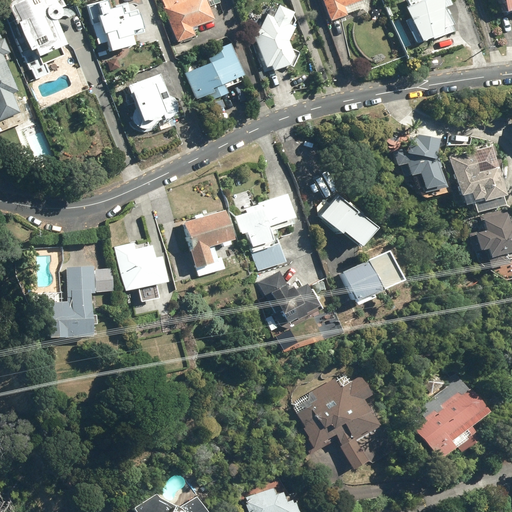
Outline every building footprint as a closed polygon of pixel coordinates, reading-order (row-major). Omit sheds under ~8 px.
[(19,0),(0,7),(0,9),(18,58),(20,57),(26,73),(27,72),(31,83),(46,77),(42,66),(59,60),(55,50),(59,48),(47,15),(59,11),(54,0),(19,0)] [(186,42),(184,33),(189,32),(188,29),(206,24),(199,0),(157,0),(158,0),(169,46),(186,42)] [(315,0),(322,25),(343,20),(340,7),(364,1),(363,0),(315,0)] [(405,0),(402,1),(405,10),(395,13),(409,48),(428,40),(427,36),(444,29),(440,19),(433,22),(430,15),(443,10),(438,0),(405,0)] [(511,0),(489,0),(496,18),(510,13),(511,14),(511,13),(511,0)] [(85,29),(87,29),(92,48),(97,47),(100,57),(127,51),(125,41),(135,38),(130,16),(114,20),(112,10),(103,12),(101,4),(82,8),(81,8),(85,29)] [(251,33),(250,46),(260,74),(265,73),(266,76),(283,70),(284,67),(288,68),(294,55),(282,47),(291,29),(284,26),(289,15),(274,9),(270,20),(263,17),(251,33)] [(0,123),(13,119),(5,98),(12,96),(0,62),(0,58),(4,57),(0,44),(0,123)] [(204,67),(181,76),(191,102),(202,97),(205,104),(220,98),(218,92),(237,85),(222,48),(200,57),(204,67)] [(120,98),(132,128),(140,128),(144,127),(146,126),(148,124),(150,121),(151,123),(155,124),(158,124),(160,123),(163,121),(165,119),(166,116),(152,79),(121,91),(123,97),(120,98)] [(433,193),(442,191),(435,162),(429,163),(435,142),(414,136),(412,141),(406,140),(400,154),(390,154),(390,171),(400,169),(403,181),(410,179),(414,196),(433,191),(433,193)] [(457,159),(446,161),(453,201),(464,199),(465,205),(476,203),(477,206),(497,202),(491,171),(487,171),(483,151),(470,153),(472,161),(458,164),(457,159)] [(286,223),(279,198),(251,206),(252,209),(237,213),(238,216),(228,219),(234,238),(239,237),(244,252),(264,246),(260,231),(286,223)] [(364,237),(327,201),(323,205),(320,203),(313,210),(316,214),(309,221),(330,242),(331,240),(346,255),(364,237)] [(504,232),(500,215),(475,222),(478,235),(464,239),(469,258),(476,256),(478,265),(511,256),(509,248),(511,248),(507,231),(504,232)] [(181,254),(187,273),(192,271),(194,279),(220,271),(217,259),(213,260),(210,250),(215,248),(216,251),(224,249),(223,245),(226,244),(218,216),(200,221),(199,216),(191,219),(192,223),(176,228),(183,253),(181,254)] [(152,302),(150,288),(158,287),(158,284),(161,281),(156,260),(153,261),(151,248),(131,252),(130,246),(109,250),(118,294),(132,292),(134,305),(152,302)] [(282,265),(276,246),(247,255),(253,274),(282,265)] [(380,256),(331,277),(344,308),(394,287),(380,256)] [(62,305),(47,305),(45,343),(55,344),(55,342),(77,343),(77,341),(85,342),(87,295),(105,296),(106,272),(64,271),(62,305)] [(278,275),(254,284),(269,323),(273,321),(277,333),(306,322),(303,312),(309,310),(301,290),(286,296),(278,275)] [(438,385),(429,374),(415,385),(424,396),(438,385)] [(287,417),(303,453),(328,440),(345,474),(361,465),(349,442),(373,429),(359,402),(363,400),(353,380),(347,383),(343,375),(290,403),(295,413),(287,417)] [(468,428),(481,416),(458,388),(437,405),(429,396),(406,415),(412,421),(403,428),(430,466),(449,450),(455,457),(477,439),(468,428)] [(268,492),(234,502),(236,511),(284,511),(283,504),(272,506),(268,492)] [(146,496),(129,511),(198,511),(190,500),(175,511),(146,496)]
